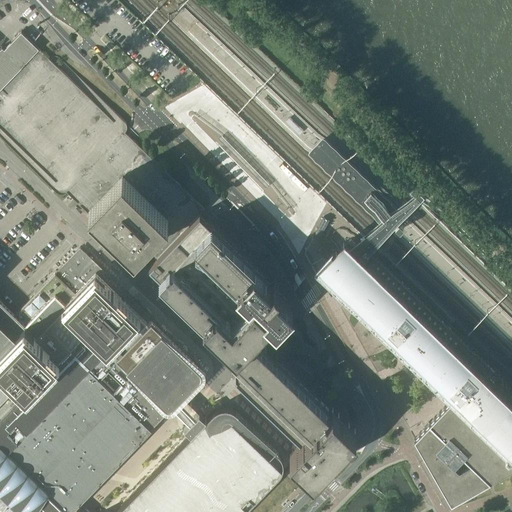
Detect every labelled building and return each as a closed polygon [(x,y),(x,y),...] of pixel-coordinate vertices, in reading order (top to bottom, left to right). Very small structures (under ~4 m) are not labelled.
[(221,137),(216,141),(262,190),(268,184),(221,137)] [(123,173),(89,209),(135,253),(169,218),(123,173)] [(270,281),(200,212),(149,265),(235,349),(235,360),(234,375),(239,380),(289,429),(292,436),(292,438),(292,441),(292,443),(288,450),(313,474),(356,430),(332,407),(330,409),(256,338),(252,334),(270,314),(275,318),(290,301),(276,286),(279,283),(274,278),(270,281)] [(0,511),(65,511),(66,511),(69,508),(149,425),(149,426),(150,425),(149,424),(145,420),(147,418),(155,411),(159,415),(210,364),(167,325),(138,373),(128,383),(124,379),(115,387),(116,388),(114,390),(98,375),(147,323),(148,324),(148,323),(153,318),(153,317),(153,316),(132,296),(132,297),(127,302),(117,292),(114,290),(115,289),(110,284),(109,285),(107,283),(112,277),(113,278),(113,277),(80,246),(79,246),(80,246),(56,271),(57,271),(15,315),(0,300),(0,511)] [(356,291),(356,292),(357,292),(366,301),(366,302),(367,302),(377,311),(376,312),(377,312),(387,321),(387,322),(388,322),(391,325),(390,326),(390,327),(391,327),(391,328),(392,329),(393,329),(394,329),(394,328),(397,331),(397,332),(398,332),(408,341),(407,342),(408,342),(418,351),(418,352),(419,352),(429,361),(428,362),(429,362),(439,371),(438,372),(439,372),(449,381),(449,382),(450,382),(453,385),(452,386),(452,387),(453,388),(454,389),(455,389),(456,389),(456,388),(459,391),(456,395),(455,394),(414,437),(451,502),(511,467),(511,387),(369,249),(345,274),(348,279),(348,280),(348,279),(356,291)] [(240,511),(280,471),(283,463),(282,456),(278,450),(236,410),(230,406),(224,405),(216,408),(201,423),(114,511),(240,511)] [(295,474),(289,469),(286,473),(291,478),(295,474)]
